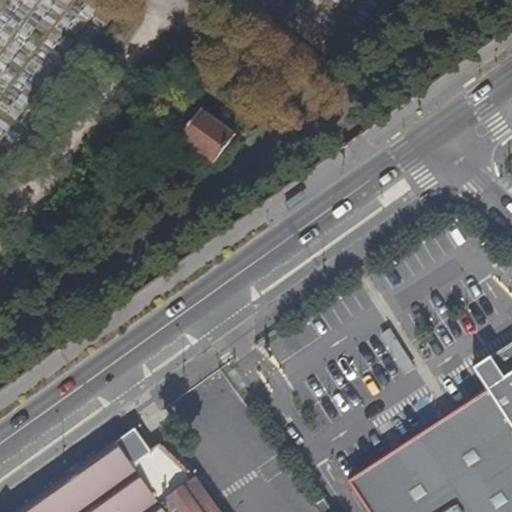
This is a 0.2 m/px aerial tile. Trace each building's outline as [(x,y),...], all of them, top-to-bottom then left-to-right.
[(196,113),(178,141),(211,166),(231,137),(196,113)] [(511,511),(511,352),(482,372),(496,394),(356,484),(374,511),(511,511)] [(249,411),(219,368),(165,406),(179,426),(216,401),(231,423),(249,411)] [(151,451),(135,428),(115,442),(164,511),(214,511),(200,492),(159,444),(151,451)] [(164,511),(115,442),(16,511),(164,511)]
